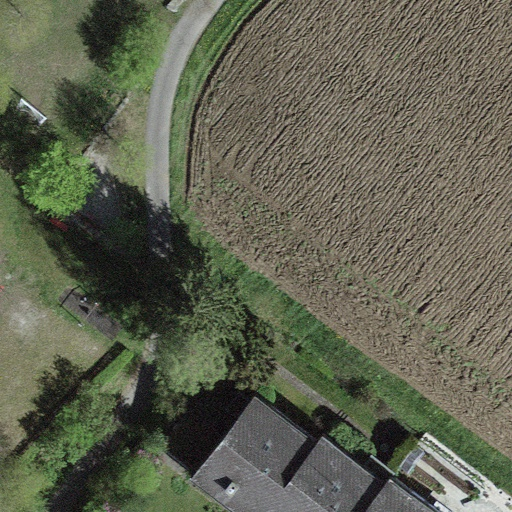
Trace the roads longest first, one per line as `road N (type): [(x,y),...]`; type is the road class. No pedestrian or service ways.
road 1 (track): [(207,0),(178,45),(158,124),(163,277)]
road 2 (track): [(51,511),(148,378),(164,326),(163,277)]
